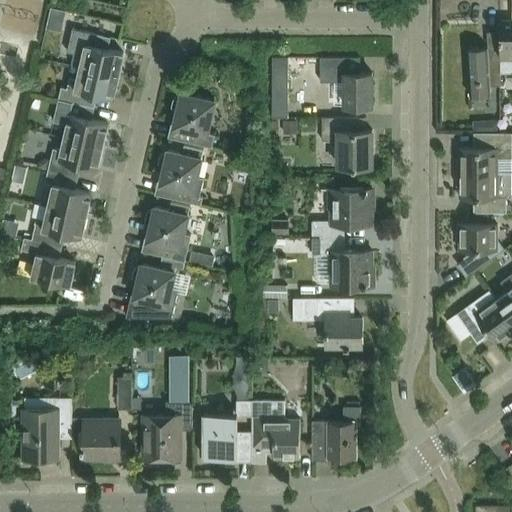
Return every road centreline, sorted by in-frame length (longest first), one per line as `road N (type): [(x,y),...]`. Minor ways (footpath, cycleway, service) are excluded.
road 1 (residential): [(429,454),(405,414),(401,375),(417,336),(417,18)]
road 2 (tertiary): [(429,454),(362,496),(325,503),(0,506)]
road 3 (residential): [(102,301),(158,55),(188,18)]
road 4 (residential): [(188,18),(417,18)]
